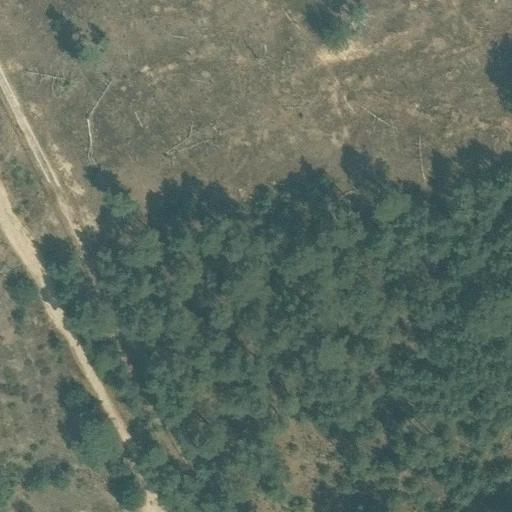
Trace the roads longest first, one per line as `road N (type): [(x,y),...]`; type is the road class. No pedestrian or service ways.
road 1 (track): [(0,77),(221,511)]
road 2 (track): [(164,511),(0,195)]
